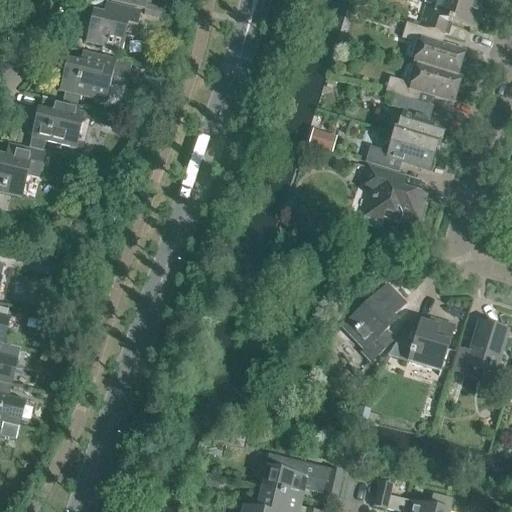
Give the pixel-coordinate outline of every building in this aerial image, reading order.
[(109,0),(109,3),(144,11),(161,15),(162,9),(146,6),(146,0),(109,0)] [(478,8),(449,0),(437,0),(435,8),(426,5),(418,29),(443,36),(447,25),(471,32),(478,8)] [(449,0),(478,8),(480,0),(449,0)] [(92,13),(84,42),(120,52),(124,37),(134,39),(140,14),(109,5),(106,17),(92,13)] [(459,79),(456,78),(463,53),(441,47),(444,37),(443,36),(418,29),(405,25),(400,40),(418,45),(411,66),(459,80),(459,79)] [(136,66),(86,54),(84,67),(66,62),(59,92),(65,93),(62,104),(81,108),(83,97),(99,101),(98,104),(109,107),(117,74),(133,78),(136,66)] [(384,95),(393,98),(426,108),(429,99),(452,105),(459,80),(411,66),(411,67),(415,68),(410,86),(389,80),(384,95)] [(393,133),(392,135),(401,138),(401,139),(428,147),(428,148),(438,151),(446,126),(428,121),(432,109),(426,108),(393,98),(390,109),(402,112),(395,133),(393,133)] [(29,151),(42,154),(44,143),(55,146),(54,152),(56,146),(75,151),(76,148),(82,150),(89,119),(90,119),(90,117),(77,114),(79,108),(54,102),(52,114),(38,110),(37,116),(34,116),(33,118),(32,120),(31,122),(30,125),(29,127),(29,129),(29,131),(29,134),(29,136),(29,138),(31,139),(29,151)] [(307,147),(330,154),(334,142),(311,135),(307,147)] [(392,135),(391,137),(386,153),(369,148),(364,164),(398,174),(400,165),(428,173),(435,151),(438,152),(438,151),(428,148),(428,147),(401,139),(401,138),(392,135)] [(0,193),(21,199),(27,170),(39,173),(43,156),(15,149),(13,161),(0,158),(0,193)] [(104,186),(108,172),(92,166),(87,180),(104,186)] [(369,200),(371,201),(370,204),(367,203),(361,223),(380,229),(382,222),(400,227),(403,218),(416,222),(424,198),(411,194),(410,195),(400,192),(403,181),(367,170),(362,189),(373,193),(372,196),(370,196),(369,200)] [(289,223),(291,229),(297,231),(302,229),(305,224),(303,218),(297,216),(292,218),(289,223)] [(349,324),(355,331),(350,337),(373,362),(393,343),(386,335),(388,333),(389,332),(389,331),(389,330),(388,329),(384,324),(389,319),(391,320),(404,308),(386,289),(349,324)] [(0,345),(3,346),(9,320),(0,318),(0,345)] [(409,358),(407,365),(438,374),(452,329),(429,322),(428,327),(419,324),(417,331),(406,328),(387,359),(397,362),(399,355),(409,358)] [(451,374),(462,377),(465,367),(484,373),(483,372),(494,375),(507,333),(478,324),(469,354),(458,351),(451,374)] [(3,346),(0,345),(0,384),(11,387),(20,350),(3,346)] [(0,424),(19,429),(25,403),(8,399),(9,393),(11,387),(0,384),(0,424)] [(63,410),(65,399),(54,397),(52,408),(63,410)] [(355,420),(365,423),(366,420),(368,412),(358,410),(356,418),(355,420)] [(0,437),(16,442),(19,429),(0,424),(0,437)] [(260,490),(303,500),(305,492),(337,499),(343,474),(268,457),(260,490)] [(219,483),(207,480),(205,488),(217,491),(219,483)] [(448,511),(390,498),(393,486),(378,483),(371,508),(387,511),(448,511)] [(242,507),(242,508),(257,511),(313,511),(301,509),(303,500),(260,490),(255,510),(242,507)]
